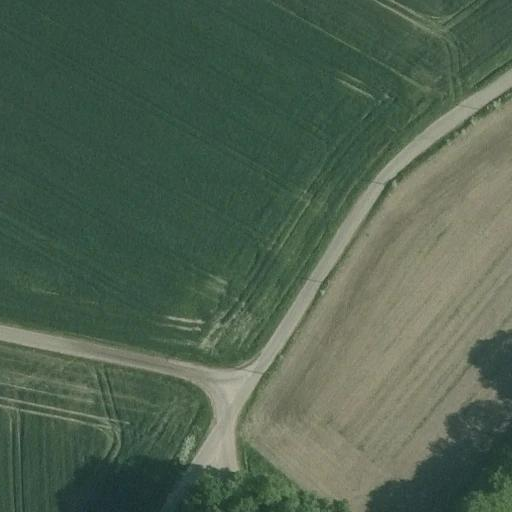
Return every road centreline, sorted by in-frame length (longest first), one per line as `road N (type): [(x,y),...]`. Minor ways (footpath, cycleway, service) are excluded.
road 1 (unclassified): [(511,77),(385,177),(245,387)]
road 2 (unclassified): [(0,335),(245,387)]
